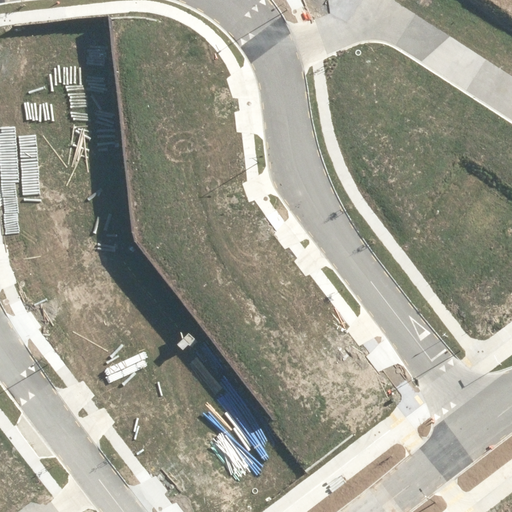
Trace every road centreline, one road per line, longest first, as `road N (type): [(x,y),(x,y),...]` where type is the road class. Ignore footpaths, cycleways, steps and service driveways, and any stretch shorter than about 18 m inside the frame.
road 1 (residential): [(266,52),(289,176),(487,424)]
road 2 (residential): [(266,52),(354,19),(379,22),(511,99)]
road 3 (residential): [(0,342),(101,478)]
road 4 (tertiary): [(487,424),(370,511)]
